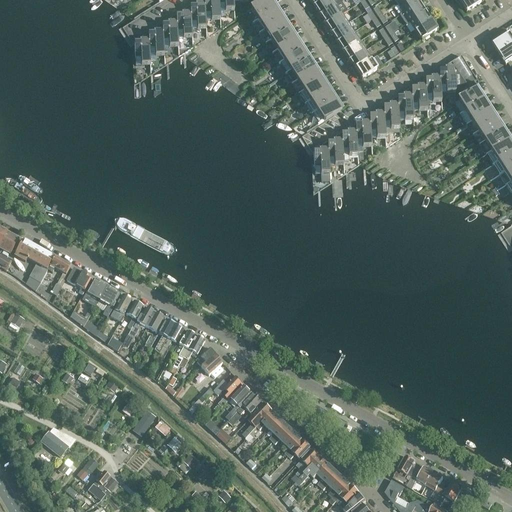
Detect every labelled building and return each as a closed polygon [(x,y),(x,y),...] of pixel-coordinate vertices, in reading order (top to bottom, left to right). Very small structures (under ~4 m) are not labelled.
[(199,8),(191,8),(192,31),(206,30),(206,39),(207,38),(206,22),(204,0),(202,0),(199,2),(199,8)] [(204,0),(206,22),(220,21),(220,29),(221,29),(220,17),(219,0),(204,0)] [(219,0),(220,17),(225,17),(225,12),(234,12),(234,20),(235,20),(234,4),(233,0),(219,0)] [(251,12),(258,21),(276,9),(270,0),(256,0),(253,2),(257,7),(246,15),(251,12)] [(325,0),(314,8),(320,17),(340,4),(337,0),(325,0)] [(357,0),(365,11),(369,9),(363,0),(357,0)] [(400,16),(400,17),(420,4),(417,0),(404,0),(397,5),(403,14),(400,16)] [(480,0),(467,0),(458,6),(461,11),(462,11),(462,10),(463,9),(466,14),(467,14),(466,13),(482,3),(482,4),(483,3),(480,0)] [(326,26),(342,15),(346,13),(340,4),(320,17),(326,26)] [(400,17),(406,26),(425,13),(420,4),(400,17)] [(185,17),(177,18),(178,40),(192,39),(192,48),(193,47),(192,31),(191,8),(191,7),(185,11),(185,17)] [(373,11),(382,26),(387,23),(377,8),(373,11)] [(258,22),(264,31),(283,19),(276,9),(258,21),(252,25),(253,25),(258,22)] [(367,15),(376,29),(381,27),(371,12),(367,15)] [(410,24),(416,33),(434,21),(431,16),(430,17),(429,18),(425,13),(406,26),(410,24)] [(326,26),(332,35),(348,24),(342,15),(326,26)] [(171,26),(163,27),(164,49),(178,48),(178,57),(179,56),(178,40),(177,18),(177,17),(177,16),(171,20),(171,26)] [(264,32),(271,41),(289,29),(283,19),(264,31),(259,35),(264,32)] [(434,21),(416,33),(422,43),(422,42),(437,32),(437,33),(438,32),(435,28),(436,27),(437,27),(434,21)] [(332,35),(338,44),(354,33),(348,24),(332,35)] [(157,35),(149,36),(150,63),(155,62),(155,57),(164,57),(164,66),(165,65),(164,49),(163,27),(163,26),(163,25),(157,29),(157,35)] [(385,29),(394,44),(398,41),(389,26),(385,29)] [(271,42),(277,52),(296,39),(289,29),(271,41),(265,45),(266,45),(271,42)] [(378,33),(388,48),(392,45),(383,30),(378,33)] [(495,49),(499,56),(511,47),(511,35),(511,34),(510,34),(510,35),(509,36),(506,32),(507,31),(492,40),(497,47),(495,49)] [(338,44),(343,53),(360,42),(354,33),(338,44)] [(151,74),(150,63),(149,36),(149,35),(149,34),(143,38),(143,44),(135,45),(135,44),(134,44),(135,67),(150,66),(150,75),(151,74)] [(278,65),(303,50),(296,39),(277,52),(272,55),(272,56),(277,52),(284,62),(278,65)] [(343,53),(349,62),(366,52),(360,42),(343,53)] [(405,52),(400,44),(401,46),(397,48),(396,47),(401,55),(405,52)] [(511,47),(499,56),(504,63),(506,62),(511,69),(511,68),(511,47)] [(390,51),(395,58),(399,56),(394,48),(395,50),(391,52),(391,51),(390,51)] [(285,75),(285,76),(309,60),(303,50),(278,65),(279,66),(284,62),(290,72),(285,75)] [(350,68),(354,73),(372,61),(366,52),(349,62),(353,67),(351,68),(350,68)] [(291,85),(292,86),(316,70),(309,60),(285,76),(287,75),(293,84),(291,85)] [(372,61),(354,73),(357,78),(358,78),(357,78),(359,77),(362,81),(362,80),(377,70),(378,71),(372,61)] [(448,72),(440,73),(441,95),(455,94),(454,72),(457,72),(456,67),(448,67),(448,72)] [(298,96),(322,80),(316,70),(292,86),(297,82),(303,92),(298,96)] [(434,81),(426,82),(427,104),(441,103),(441,112),(442,111),(441,95),(440,73),(440,72),(440,71),(434,75),(434,81)] [(304,106),(305,106),(329,90),(322,80),(298,96),(300,95),(306,104),(304,106)] [(420,90),(412,91),(413,113),(427,112),(427,121),(428,120),(427,104),(426,82),(426,81),(426,80),(420,84),(420,90)] [(459,116),(460,116),(484,101),(473,84),(473,85),(455,97),(458,102),(453,106),(459,103),(465,112),(459,116)] [(406,99),(398,100),(399,122),(413,121),(413,130),(414,129),(413,113),(412,91),(412,90),(412,89),(406,93),(406,99)] [(311,116),(335,100),(329,90),(305,106),(306,105),(312,115),(311,116)] [(392,108),(384,109),(385,131),(399,130),(400,139),(400,138),(399,122),(398,100),(398,99),(398,98),(392,102),(392,108)] [(335,100),(311,116),(313,115),(319,124),(317,126),(318,126),(342,111),(335,100)] [(466,126),(490,111),(484,101),(460,116),(466,126)] [(378,117),(370,118),(371,140),(385,139),(386,148),(386,147),(385,131),(384,109),(384,108),(378,111),(378,117)] [(472,136),(473,136),(497,121),(490,111),(466,126),(466,127),(472,123),(478,133),(472,136)] [(364,126),(356,127),(357,154),(363,153),(362,149),(371,148),(372,157),(372,156),(371,140),(370,118),(369,118),(369,117),(370,117),(364,120),(364,126)] [(479,146),(503,131),(497,121),(473,136),(473,137),(478,133),(484,143),(479,146)] [(350,135),(342,136),(344,163),(349,162),(348,158),(357,157),(358,166),(358,165),(357,154),(356,127),(356,126),(350,129),(350,135)] [(485,156),(486,156),(510,141),(503,131),(479,146),(479,147),(485,143),(491,153),(485,156)] [(336,144),(328,145),(329,167),(343,166),(344,175),(344,163),(342,136),(342,135),(336,138),(336,144)] [(492,166),(492,167),(511,153),(511,144),(510,141),(486,156),(486,157),(488,155),(494,165),(492,166)] [(329,167),(328,145),(328,144),(322,147),(323,153),(314,154),(314,153),(313,153),(315,176),(329,175),(330,184),(329,167)] [(499,177),(504,174),(511,168),(511,153),(492,167),(494,166),(501,175),(499,177)] [(5,232),(0,240),(0,249),(10,255),(19,240),(5,232)] [(28,261),(32,263),(39,250),(23,242),(15,257),(25,263),(27,261),(28,261)] [(39,250),(32,263),(47,271),(54,259),(39,250)] [(0,257),(0,268),(6,272),(11,263),(0,257)] [(55,270),(58,272),(63,264),(55,259),(42,283),(47,286),(50,281),(53,283),(56,277),(52,275),(55,270)] [(63,264),(58,272),(63,275),(62,277),(58,285),(57,284),(51,294),(56,297),(66,279),(65,279),(66,277),(70,268),(63,264)] [(300,265),(285,291),(483,402),(498,376),(300,265)] [(79,294),(83,296),(91,280),(88,278),(73,270),(67,282),(81,290),(79,294)] [(107,288),(93,281),(86,294),(99,302),(107,288)] [(120,296),(107,288),(99,302),(96,308),(105,313),(103,317),(107,319),(120,296)] [(276,288),(263,312),(477,432),(491,407),(276,288)] [(132,302),(122,297),(114,312),(120,315),(111,331),(115,333),(124,317),(132,302)] [(143,309),(133,303),(126,317),(133,320),(132,321),(126,332),(125,332),(122,337),(116,348),(120,351),(126,340),(128,337),(135,323),(143,309)] [(128,337),(123,348),(127,351),(133,340),(134,341),(142,327),(147,329),(154,315),(145,309),(137,324),(135,323),(128,337)] [(12,311),(7,321),(11,323),(9,327),(18,332),(26,320),(12,311)] [(164,320),(155,315),(147,329),(157,335),(164,320)] [(78,324),(85,327),(88,321),(81,317),(78,324)] [(155,352),(159,355),(175,326),(166,321),(158,335),(163,338),(155,352)] [(175,326),(159,355),(164,360),(165,358),(167,354),(167,351),(171,343),(176,345),(184,331),(175,326)] [(89,333),(96,338),(100,333),(92,328),(89,333)] [(180,367),(196,338),(186,333),(179,347),(183,349),(174,367),(171,372),(175,375),(178,369),(180,367)] [(146,346),(151,349),(156,340),(151,337),(146,346)] [(205,343),(196,338),(180,367),(184,369),(193,354),(197,357),(205,343)] [(197,364),(201,369),(214,357),(215,356),(210,350),(200,358),(202,360),(197,364)] [(214,357),(201,369),(209,377),(215,372),(222,365),(214,357)] [(89,363),(82,373),(90,378),(96,368),(89,363)] [(35,374),(31,380),(40,386),(44,379),(42,378),(44,374),(39,372),(37,375),(35,374)] [(67,373),(61,381),(68,387),(75,378),(67,373)] [(81,373),(77,380),(85,386),(89,379),(81,373)] [(13,376),(8,383),(15,389),(21,381),(13,376)] [(229,395),(219,406),(214,410),(218,413),(244,386),(236,378),(224,391),(229,395)] [(109,381),(105,387),(114,394),(119,387),(109,381)] [(165,390),(174,398),(177,394),(168,386),(165,390)] [(230,414),(234,418),(253,397),(250,393),(250,391),(247,389),(245,389),(244,388),(232,401),(238,406),(230,414)] [(253,397),(234,418),(231,421),(230,421),(234,425),(241,417),(241,416),(247,411),(252,416),(263,404),(254,396),(253,397)] [(189,412),(193,415),(204,401),(201,398),(189,412)] [(249,421),(257,429),(272,413),(264,405),(249,421)] [(155,419),(147,413),(133,432),(141,438),(155,419)] [(265,427),(269,431),(280,420),(272,413),(257,429),(260,431),(265,427)] [(270,441),(273,443),(288,427),(280,420),(269,431),(270,432),(267,435),(271,439),(270,441)] [(160,421),(155,427),(165,437),(170,431),(160,421)] [(246,434),(249,437),(256,430),(257,429),(254,426),(246,434)] [(280,441),(285,446),(296,435),(288,427),(273,443),(276,446),(280,441)] [(227,445),(233,438),(224,429),(217,436),(227,445)] [(256,430),(249,437),(252,440),(259,433),(256,430)] [(41,444),(60,459),(68,449),(49,434),(41,444)] [(285,455),(288,458),(303,442),(296,435),(285,446),(290,450),(285,455)] [(170,446),(177,451),(181,446),(175,441),(170,446)] [(303,442),(288,458),(291,461),(296,456),(300,460),(311,449),(303,442)] [(291,484),(293,486),(310,469),(320,458),(313,451),(302,462),(297,467),(302,472),(291,484)] [(91,458),(84,466),(92,473),(99,465),(91,458)] [(314,480),(317,477),(328,465),(320,458),(310,469),(293,486),(296,489),(307,478),(309,480),(311,477),(314,480)] [(393,480),(407,488),(418,469),(414,466),(415,463),(406,458),(398,472),(393,480)] [(181,467),(186,473),(195,466),(190,460),(181,467)] [(63,462),(57,470),(64,475),(65,474),(69,468),(70,467),(63,462)] [(253,463),(249,468),(252,471),(257,466),(253,463)] [(318,486),(321,489),(336,473),(328,465),(317,477),(323,481),(318,486)] [(417,482),(426,487),(434,474),(424,468),(423,471),(418,469),(407,488),(412,491),(417,482)] [(80,469),(76,475),(83,481),(88,476),(80,469)] [(107,498),(118,485),(104,473),(93,486),(88,492),(100,502),(105,496),(107,498)] [(333,491),(344,480),(336,473),(321,489),(324,492),(326,490),(330,494),(333,491)] [(435,503),(443,489),(439,486),(443,479),(434,474),(426,487),(435,492),(430,501),(435,504),(435,503)] [(262,480),(266,483),(270,478),(267,475),(262,480)] [(334,501),(336,503),(351,487),(344,480),(333,491),(329,496),(334,500),(334,501)] [(423,511),(427,505),(419,501),(412,505),(411,507),(410,506),(410,505),(399,499),(404,489),(392,482),(385,495),(398,511),(423,511)] [(443,489),(435,503),(441,506),(446,498),(454,503),(462,489),(452,484),(448,491),(443,489)] [(336,504),(343,511),(344,511),(359,495),(351,487),(336,503),(336,504)] [(354,511),(363,505),(366,503),(359,495),(344,511),(343,511),(354,511)] [(282,500),(288,508),(292,504),(286,497),(282,500)] [(481,507),(489,511),(492,506),(484,501),(481,507)] [(429,503),(427,505),(423,511),(445,511),(434,506),(429,503)]
